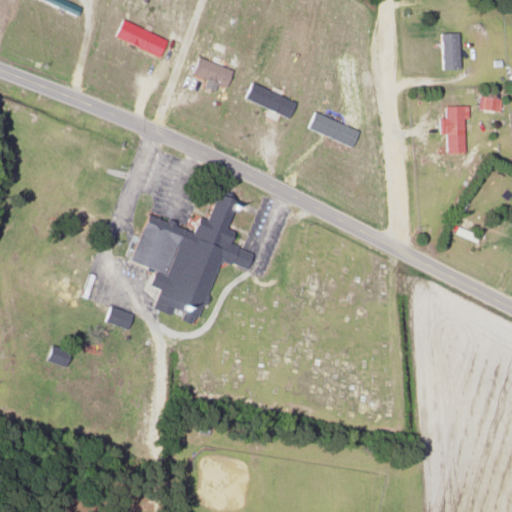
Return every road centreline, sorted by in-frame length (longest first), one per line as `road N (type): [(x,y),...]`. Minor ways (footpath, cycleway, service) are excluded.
road 1 (secondary): [(511,310),(144,127),(0,71)]
road 2 (residential): [(400,255),(385,0)]
